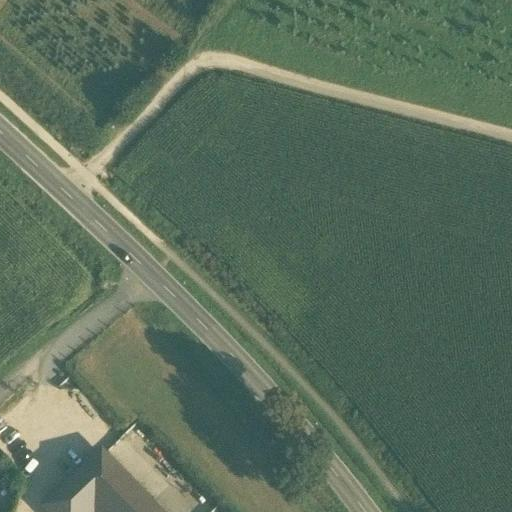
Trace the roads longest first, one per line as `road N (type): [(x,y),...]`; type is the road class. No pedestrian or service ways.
road 1 (secondary): [(360,511),(226,352),(0,137)]
road 2 (track): [(511,138),(207,58),(88,176)]
